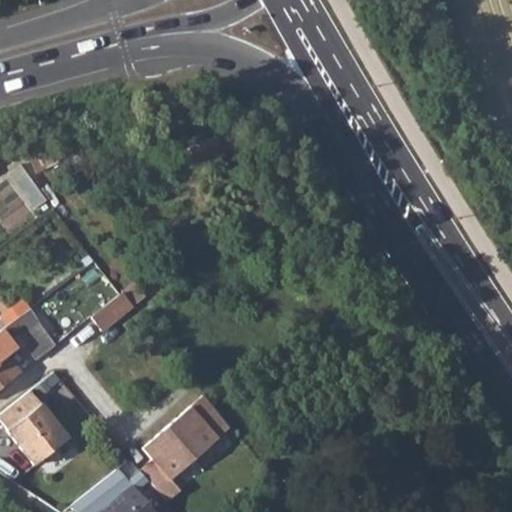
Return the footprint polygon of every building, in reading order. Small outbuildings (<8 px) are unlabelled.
[(116,296),(88,318),(99,333),(131,307),(120,293),(116,296)] [(0,330),(0,360),(5,357),(20,344),(34,361),(39,357),(61,340),(35,303),(26,310),(14,320),(0,330)] [(10,313),(14,320),(26,310),(22,304),(10,313)] [(5,357),(0,360),(0,387),(18,374),(5,357)] [(28,391),(0,412),(0,423),(32,466),(65,440),(28,391)] [(152,461),(139,472),(167,505),(180,494),(170,482),(231,431),(204,398),(142,451),(152,461)] [(117,470),(68,508),(73,511),(149,511),(135,493),(146,484),(138,473),(127,482),(117,470)]
